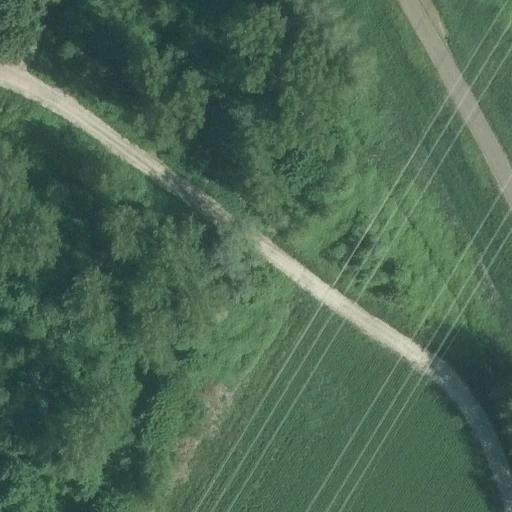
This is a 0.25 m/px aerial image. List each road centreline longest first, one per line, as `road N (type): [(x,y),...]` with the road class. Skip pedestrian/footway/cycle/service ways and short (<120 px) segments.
road 1 (track): [(511,510),(455,382),(26,75),(0,71)]
road 2 (unclassified): [(511,196),(403,0)]
